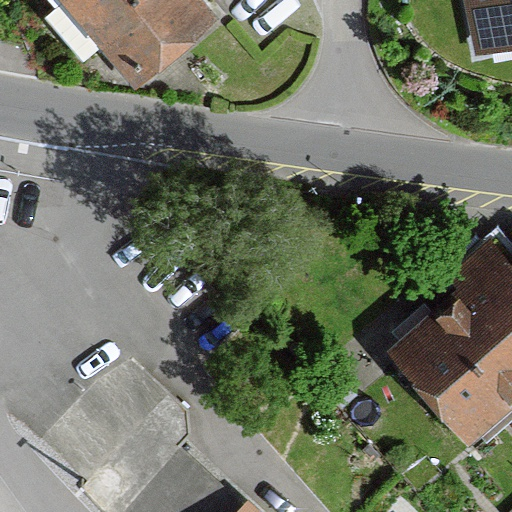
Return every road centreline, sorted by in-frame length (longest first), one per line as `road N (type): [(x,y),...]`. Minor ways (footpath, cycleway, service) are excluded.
road 1 (unclassified): [(342,152),(0,101)]
road 2 (unclassified): [(511,172),(342,152)]
road 3 (residential): [(346,0),(342,152)]
